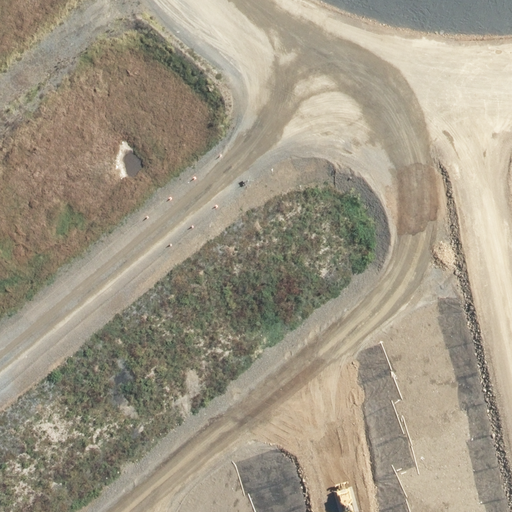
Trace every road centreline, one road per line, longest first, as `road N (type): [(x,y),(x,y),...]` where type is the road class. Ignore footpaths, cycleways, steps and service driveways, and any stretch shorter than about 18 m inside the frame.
road 1 (track): [(143,511),(380,318),(416,238),(429,94)]
road 2 (track): [(318,74),(0,338)]
road 3 (track): [(251,0),(318,74),(363,93),(511,83)]
road 4 (track): [(462,90),(511,322)]
road 5 (track): [(0,98),(120,0)]
road 6 (track): [(339,511),(320,372)]
